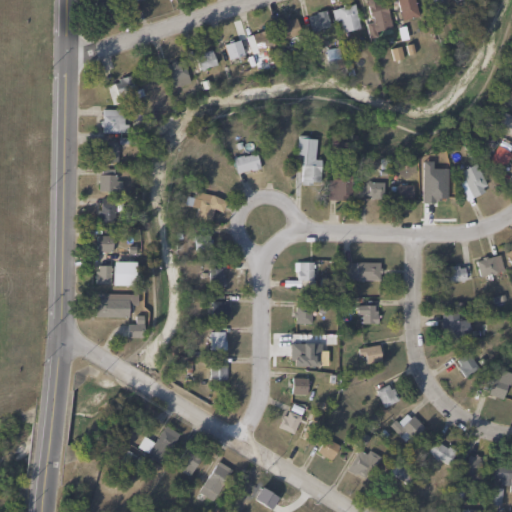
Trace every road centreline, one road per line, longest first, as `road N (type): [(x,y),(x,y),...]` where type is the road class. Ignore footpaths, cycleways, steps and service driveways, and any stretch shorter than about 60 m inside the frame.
road 1 (tertiary): [(67,0),(65,316),(45,511)]
road 2 (residential): [(511,214),(468,233),(386,239),(327,231),(277,242),(262,283),(260,398),(237,436)]
road 3 (residential): [(352,511),(63,333)]
road 4 (residential): [(511,430),(453,413),(423,374),(415,237)]
road 5 (residential): [(67,56),(252,0)]
road 6 (residential): [(308,233),(284,203),(260,196),(245,204),(237,237),(265,269)]
